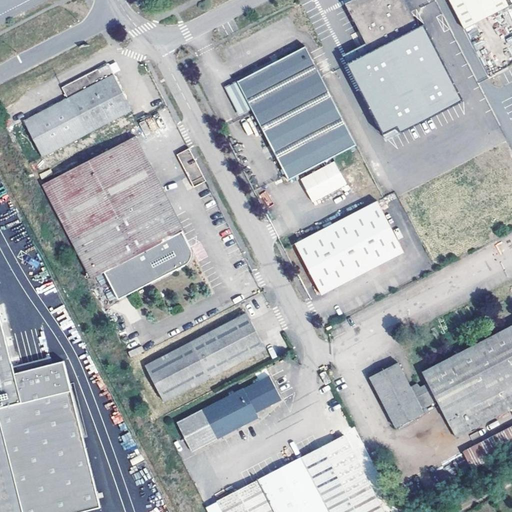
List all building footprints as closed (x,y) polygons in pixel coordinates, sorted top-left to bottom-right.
[(481,135),(451,78),(443,83),(415,29),(418,26),(404,0),(350,0),(345,3),(366,46),(360,49),(363,55),(343,65),(401,176),(481,135)] [(448,0),(462,27),(508,5),(505,0),(448,0)] [(443,83),(451,78),(423,24),(418,26),(415,29),(443,83)] [(356,144),(305,46),(241,79),(227,86),(241,114),(252,109),(288,180),(356,144)] [(114,74),(108,63),(62,88),(67,98),(23,120),(42,157),(132,111),(113,74),(114,74)] [(94,280),(107,273),(124,306),(191,272),(194,269),(196,265),(197,263),(197,257),(195,254),(191,256),(187,248),(191,246),(135,137),(44,184),(94,280)] [(206,181),(189,148),(177,154),(194,187),(206,181)] [(299,178),(312,202),(347,184),(334,160),(299,178)] [(53,174),(50,168),(39,175),(41,180),(53,174)] [(294,243),(321,294),(403,252),(377,201),(294,243)] [(195,254),(191,246),(187,248),(191,256),(195,254)] [(266,349),(246,313),(146,365),(165,401),(266,349)] [(0,511),(82,511),(101,507),(64,361),(15,373),(0,316),(0,315),(0,511)] [(511,407),(511,425),(463,451),(472,469),(511,448),(511,324),(421,371),(427,382),(420,387),(417,383),(410,386),(398,362),(369,377),(395,427),(424,412),(422,408),(437,400),(456,437),(511,407)] [(325,371),(320,374),(325,385),(331,382),(325,371)] [(259,418),(257,413),(282,400),(269,375),(243,388),(243,387),(177,421),(193,452),(259,418)] [(385,511),(345,434),(217,500),(223,511),(385,511)]
